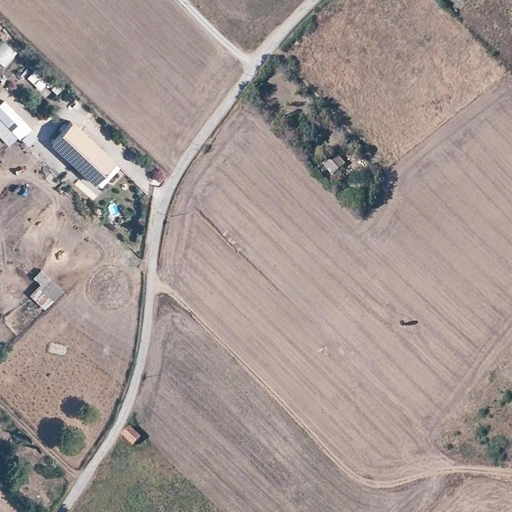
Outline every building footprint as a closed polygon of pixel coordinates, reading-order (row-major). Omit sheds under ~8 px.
[(2,39),(0,40),(0,63),(2,65),(15,51),(2,39)] [(32,130),(5,101),(0,105),(0,119),(18,139),(20,141),(32,130)] [(18,139),(0,119),(0,137),(9,147),(18,139)] [(118,164),(74,124),(52,147),(96,187),(118,164)] [(332,176),(338,170),(329,160),(323,166),(332,176)] [(157,169),(151,174),(158,181),(164,176),(157,169)] [(42,266),(32,274),(39,282),(29,292),(44,308),(64,290),(42,266)] [(128,441),(136,432),(131,428),(123,437),(128,441)] [(136,432),(128,441),(133,447),(142,438),(136,432)]
